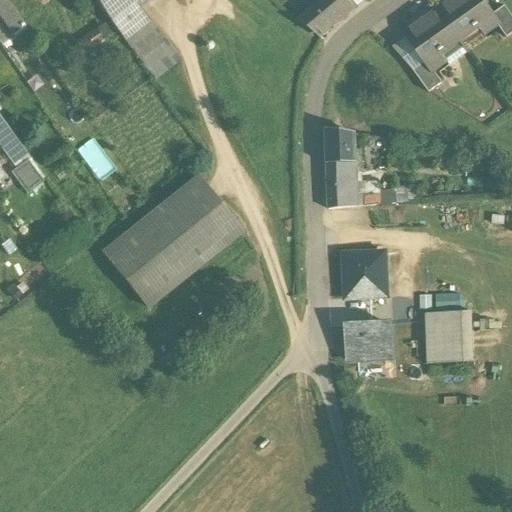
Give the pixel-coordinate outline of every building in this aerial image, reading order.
[(3,0),(0,0),(0,19),(6,27),(13,38),(14,36),(24,28),(3,0)] [(144,0),(91,0),(112,26),(138,5),(144,0)] [(321,0),(297,20),(320,39),(357,8),(350,0),(321,0)] [(366,0),(350,0),(357,8),(367,1),(366,0)] [(480,0),(454,0),(438,11),(465,49),(497,26),(498,26),(492,16),(480,0)] [(138,5),(112,26),(154,78),(180,57),(138,5)] [(511,18),(505,7),(492,16),(498,26),(497,26),(506,39),(511,34),(511,18)] [(438,11),(405,34),(425,63),(432,72),(433,72),(465,49),(438,11)] [(103,27),(83,40),(89,50),(110,37),(103,27)] [(24,28),(14,36),(23,47),(32,40),(24,28)] [(432,72),(425,63),(413,72),(428,94),(442,84),(433,72),(432,72)] [(14,138),(0,119),(0,146),(1,148),(14,138)] [(355,135),(325,131),(326,165),(356,164),(361,164),(361,152),(356,152),(355,135)] [(30,160),(14,138),(1,148),(16,170),(30,160)] [(356,164),(326,165),(328,211),(355,208),(354,183),(355,183),(356,164)] [(197,180),(103,255),(147,309),(241,234),(197,180)] [(383,257),(344,258),(346,298),(385,296),(383,257)] [(470,313),(424,314),(425,365),(471,364),(470,313)] [(389,326),(348,328),(349,362),(390,361),(389,326)]
